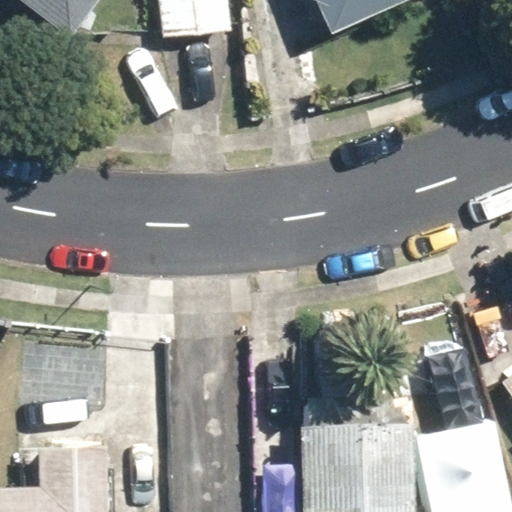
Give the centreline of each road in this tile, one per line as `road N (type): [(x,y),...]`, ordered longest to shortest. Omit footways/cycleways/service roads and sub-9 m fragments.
road 1 (residential): [(159,224),(272,218),(392,197),(511,152)]
road 2 (residential): [(159,224),(0,205)]
